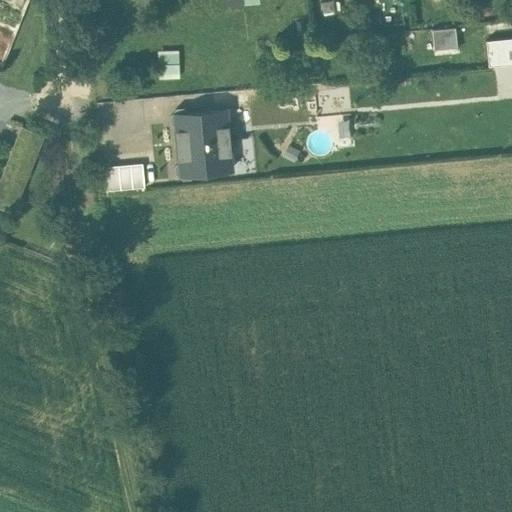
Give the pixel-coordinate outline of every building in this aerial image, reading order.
[(455,27),(432,29),(434,49),(457,47),(455,27)] [(511,37),(486,40),(487,53),(511,50),(511,37)] [(181,75),(179,48),(160,49),(161,76),(181,75)] [(225,109),(190,112),(183,107),(176,108),(169,115),(170,123),(177,128),(180,159),(174,165),(175,173),(183,179),(190,178),(196,172),(231,169),(225,109)] [(504,107),(476,109),(480,151),(508,149),(504,107)] [(43,134),(22,125),(13,149),(34,157),(43,134)] [(13,149),(0,180),(0,205),(13,211),(34,157),(13,149)] [(145,162),(106,164),(107,189),(146,187),(145,162)]
